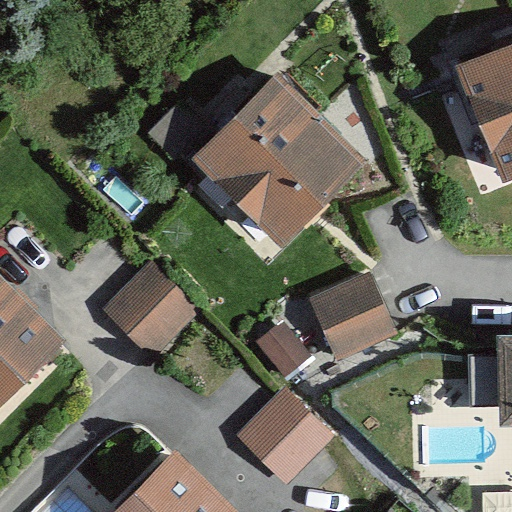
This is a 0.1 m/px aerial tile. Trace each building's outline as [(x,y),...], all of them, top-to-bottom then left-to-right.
[(511,54),(468,72),(511,182),(511,54)] [(360,172),(270,84),(187,169),(277,257),(360,172)] [(153,129),(182,155),(210,124),(181,98),(153,129)] [(152,268),(109,314),(156,358),(200,312),(152,268)] [(372,282),(320,304),(343,356),(394,333),(372,282)] [(0,287),(0,410),(61,347),(0,287)] [(511,341),(497,342),(498,360),(499,410),(500,433),(511,432),(511,341)] [(499,410),(498,360),(469,361),(470,410),(499,410)] [(286,398),(246,437),(293,484),(333,445),(286,398)] [(241,511),(181,454),(125,511),(241,511)]
